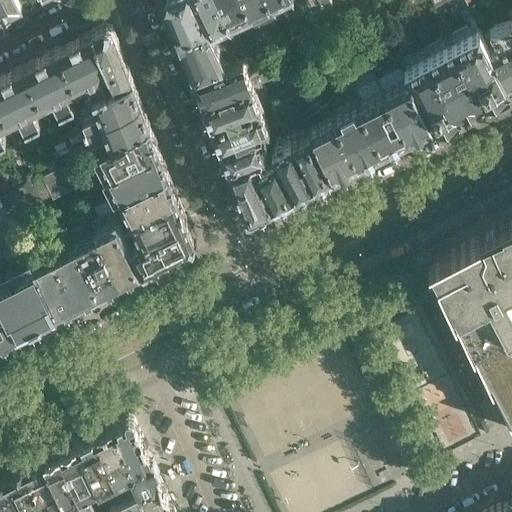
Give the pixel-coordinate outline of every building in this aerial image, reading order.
[(0,0),(0,8),(16,0),(0,0)] [(248,55),(232,21),(221,0),(165,0),(166,0),(195,75),(196,75),(245,56),(248,55)] [(253,10),(247,0),(221,0),(232,21),(253,10)] [(273,0),(247,0),(253,10),(273,0)] [(132,76),(112,25),(106,22),(59,46),(78,84),(88,79),(95,92),(104,87),(98,74),(103,72),(105,75),(109,73),(114,84),(132,76)] [(511,22),(502,25),(511,44),(511,22)] [(511,77),(511,44),(502,25),(492,28),(502,46),(492,51),(507,80),(511,77)] [(507,80),(492,51),(480,27),(455,40),(482,93),(489,90),(491,94),(501,89),(498,85),(507,80)] [(333,47),(358,35),(354,29),(330,41),(333,47)] [(482,93),(455,40),(404,66),(408,73),(432,119),(440,115),(442,119),(452,114),(449,110),(459,105),(461,110),(475,103),(472,98),(482,93)] [(309,59),(333,47),(330,41),(306,53),(309,59)] [(78,84),(59,46),(24,63),(43,101),(53,96),(60,109),(73,102),(67,89),(78,84)] [(253,78),(272,71),(275,70),(272,61),(250,70),(245,56),(196,75),(204,98),(253,78)] [(43,101),(24,63),(0,74),(0,101),(8,118),(19,113),(25,126),(38,119),(32,107),(43,101)] [(298,98),(286,75),(285,75),(281,68),(275,70),(272,71),(289,103),(298,98)] [(408,132),(384,86),(375,68),(350,81),(360,99),(383,144),(408,132)] [(432,119),(408,73),(384,86),(408,132),(432,119)] [(87,125),(140,99),(132,76),(114,84),(95,94),(96,95),(91,97),(96,108),(82,115),(87,125)] [(262,101),(253,78),(204,98),(213,120),(262,101)] [(109,141),(149,121),(140,99),(87,125),(67,135),(72,145),(104,129),(109,141)] [(383,144),(360,99),(335,111),(359,157),(367,153),(368,157),(376,153),(374,149),(383,144)] [(0,122),(8,118),(0,101),(0,138),(4,136),(0,128),(0,122)] [(271,123),(262,101),(213,120),(222,142),(263,126),(271,123)] [(359,157),(335,111),(311,124),(313,127),(335,169),(359,157)] [(107,171),(159,145),(149,121),(109,141),(91,150),(96,159),(101,157),(107,171)] [(275,201),(252,157),(261,153),(268,150),(263,137),(267,136),(263,126),(222,142),(247,210),(248,210),(252,211),(253,212),(275,201)] [(335,169),(313,127),(293,138),(315,180),(319,178),(321,181),(328,178),(326,174),(335,169)] [(315,180),(293,138),(276,146),(275,153),(277,157),(295,190),(315,180)] [(122,192),(168,169),(159,145),(107,171),(114,184),(109,187),(114,196),(122,192)] [(295,190),(277,157),(266,163),(261,153),(252,157),(275,201),(295,190)] [(84,182),(73,159),(63,164),(69,177),(74,187),(84,182)] [(69,177),(63,164),(42,175),(48,188),(69,177)] [(177,192),(168,169),(122,192),(131,215),(177,192)] [(48,188),(42,175),(21,185),(27,198),(48,188)] [(96,205),(84,182),(74,187),(86,210),(96,205)] [(29,202),(27,198),(21,185),(0,195),(9,213),(29,202)] [(140,238),(186,215),(177,192),(131,215),(140,238)] [(34,263),(9,213),(0,195),(0,300),(16,331),(58,310),(34,263)] [(511,296),(508,299),(502,286),(511,281),(511,213),(430,256),(438,272),(456,311),(458,310),(474,346),(476,345),(493,382),(494,381),(511,417),(511,416),(511,296)] [(192,243),(194,235),(186,215),(140,238),(129,244),(141,267),(141,268),(169,254),(171,253),(191,243),(192,243)] [(141,267),(129,244),(118,221),(97,232),(120,278),(141,267)] [(120,278),(97,232),(76,242),(100,289),(120,278)] [(100,289),(76,242),(55,252),(79,299),(100,289)] [(79,299),(55,252),(34,263),(58,310),(79,299)] [(0,339),(16,331),(0,300),(0,339)] [(297,399),(293,377),(278,380),(281,401),(297,399)] [(151,454),(134,414),(135,412),(134,409),(129,407),(126,409),(125,411),(112,417),(132,457),(131,466),(139,482),(159,472),(157,466),(160,464),(154,452),(151,454)] [(132,457),(112,417),(94,426),(117,471),(126,488),(139,482),(131,466),(132,457)] [(117,471),(94,426),(77,435),(98,478),(99,480),(117,471)] [(98,478),(77,435),(59,444),(86,498),(94,494),(88,483),(98,478)] [(86,498),(59,444),(44,452),(65,494),(73,490),(79,502),(86,498)] [(259,455),(283,511),(324,511),(325,511),(320,511),(319,511),(409,474),(399,453),(377,462),(376,461),(362,462),(355,465),(336,467),(335,453),(314,462),(301,463),(299,458),(282,465),(273,466),(271,448),(258,449),(259,455)] [(74,511),(44,452),(26,461),(51,511),(74,511)] [(51,511),(26,461),(8,470),(29,511),(51,511)] [(29,511),(8,470),(0,474),(0,498),(7,511),(29,511)] [(110,511),(121,511),(167,490),(159,472),(139,482),(126,488),(116,493),(120,502),(108,508),(110,511)] [(166,511),(175,508),(167,490),(121,511),(166,511)] [(511,511),(511,502),(510,498),(510,497),(480,511),(479,511),(511,511)]
